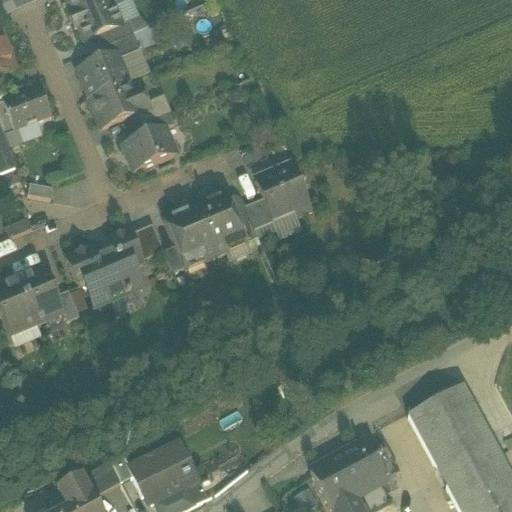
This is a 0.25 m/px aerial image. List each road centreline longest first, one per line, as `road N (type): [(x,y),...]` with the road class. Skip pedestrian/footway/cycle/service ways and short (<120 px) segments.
road 1 (unclassified): [(211,511),(356,398),(511,318)]
road 2 (residential): [(104,207),(27,0)]
